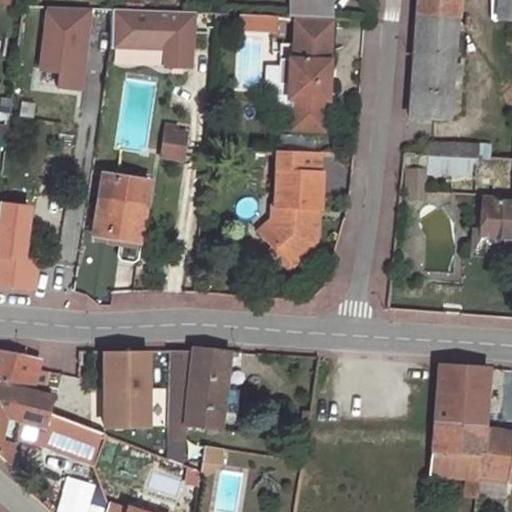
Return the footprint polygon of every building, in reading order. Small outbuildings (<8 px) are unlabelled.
[(294,16),(328,18),(328,0),(288,0),(287,16),(294,16)] [(415,0),(415,15),(456,19),(460,19),(461,0),(415,0)] [(87,9),(45,7),(38,69),(57,72),(56,87),(78,90),(87,9)] [(190,68),(194,12),(112,10),(111,47),(164,49),(164,67),(190,68)] [(274,16),(243,15),(242,28),(261,28),(261,30),(274,30),(274,16)] [(456,19),(415,15),(408,119),(448,120),(451,77),(452,64),(456,19)] [(323,128),(328,18),(294,16),(294,43),(294,58),(280,57),(278,83),(289,83),(287,107),(293,107),(292,126),(323,128)] [(294,58),(294,43),(280,42),(280,57),(294,58)] [(462,65),(452,64),(451,77),(461,79),(462,65)] [(184,135),(177,134),(170,133),(165,132),(160,157),(180,160),(184,135)] [(435,142),(419,155),(428,156),(476,158),(477,158),(478,144),(435,142)] [(477,158),(487,159),(489,145),(478,144),(477,158)] [(316,184),(320,184),(321,173),(316,173),(316,152),(275,151),(275,185),(316,192),(316,184)] [(476,158),(428,156),(426,171),(475,174),(476,158)] [(424,200),(424,184),(416,184),(415,170),(405,171),(406,200),(424,200)] [(416,184),(424,184),(424,170),(415,170),(416,184)] [(119,240),(139,243),(149,182),(102,174),(91,235),(119,240)] [(315,210),(316,192),(275,185),(274,206),(270,206),(270,223),(257,234),(274,254),(278,250),(287,261),(314,238),(314,220),(306,219),(306,209),(315,210)] [(0,187),(0,284),(31,290),(37,245),(22,243),(29,191),(0,187)] [(511,238),(511,201),(510,202),(483,200),(481,230),(480,236),(511,238)] [(306,219),(314,220),(315,210),(306,209),(306,219)] [(469,257),(511,259),(511,238),(480,236),(481,230),(469,228),(469,257)] [(287,270),(313,247),(314,238),(287,261),(278,250),(274,254),(287,270)] [(119,240),(116,256),(119,260),(131,263),(137,260),(139,243),(119,240)] [(217,429),(227,353),(191,348),(191,352),(171,351),(167,461),(180,467),(184,453),(184,425),(217,429)] [(39,360),(37,360),(0,351),(0,384),(30,392),(39,360)] [(146,351),(103,352),(103,427),(147,427),(146,351)] [(437,365),(433,421),(482,426),(488,368),(437,365)] [(0,384),(0,455),(6,462),(13,439),(37,446),(46,413),(50,397),(30,392),(0,384)] [(152,388),(152,425),(164,425),(164,388),(152,388)] [(307,419),(308,411),(301,410),(299,418),(307,419)] [(101,436),(46,413),(37,446),(93,467),(101,436)] [(480,453),(482,431),(482,426),(433,421),(431,450),(480,453)] [(480,453),(478,478),(511,480),(511,433),(482,431),(480,453)] [(219,473),(221,446),(203,445),(201,471),(219,473)] [(478,479),(478,478),(480,453),(431,450),(430,475),(465,478),(478,479)] [(476,498),(478,479),(465,478),(464,498),(476,498)] [(170,511),(104,501),(102,511),(170,511)]
